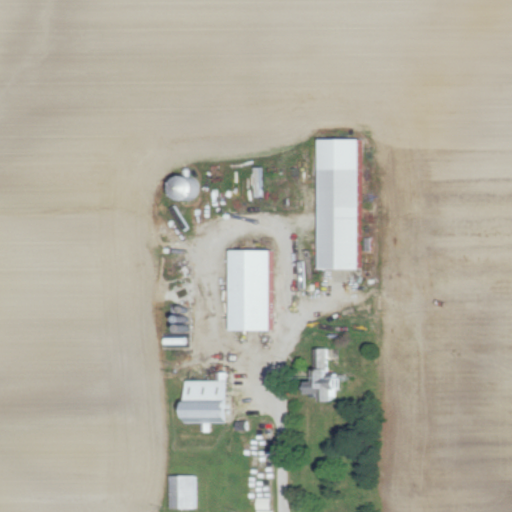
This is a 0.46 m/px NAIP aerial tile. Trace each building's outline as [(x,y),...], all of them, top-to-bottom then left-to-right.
[(360,140),(359,268),(319,268),(319,140),(360,140)] [(271,251),(271,330),(229,330),(230,251),(271,251)] [(315,348),(325,348),(326,377),(337,377),(337,387),(333,387),(333,399),(322,399),(322,392),(307,392),(307,381),(315,381),(315,348)] [(228,422),(227,379),(186,380),(187,422),(200,422),(201,431),(211,431),(211,422),(228,422)] [(195,475),(195,508),(170,508),(170,475),(195,475)] [(273,511),(274,497),(259,497),(259,511),(273,511)]
